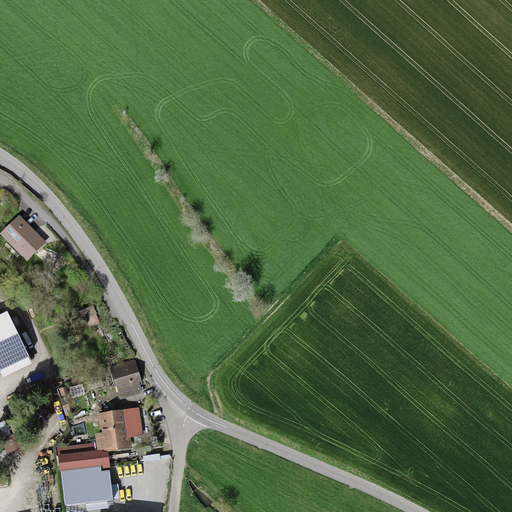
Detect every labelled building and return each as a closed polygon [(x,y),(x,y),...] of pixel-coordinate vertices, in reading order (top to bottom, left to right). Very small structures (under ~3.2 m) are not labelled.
[(43,239),(17,212),(0,228),(0,231),(24,257),(43,239)] [(8,305),(0,308),(0,375),(34,360),(8,305)] [(136,370),(111,376),(116,393),(140,387),(136,370)] [(103,445),(106,448),(128,445),(126,432),(137,431),(133,404),(94,409),(96,429),(91,429),(92,438),(93,446),(103,445)] [(93,446),(92,438),(52,443),(55,468),(108,462),(106,448),(103,445),(93,446)] [(113,511),(108,462),(55,468),(60,511),(113,511)]
